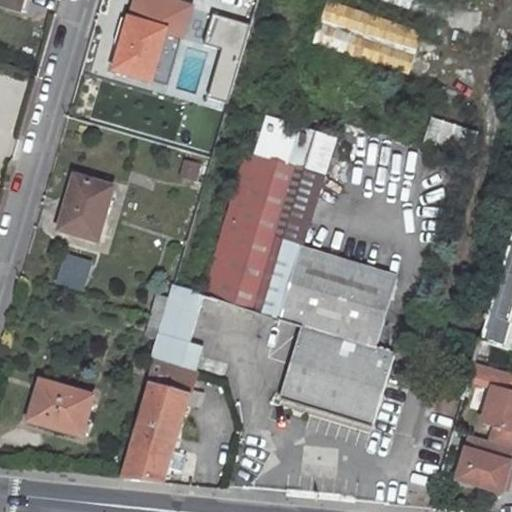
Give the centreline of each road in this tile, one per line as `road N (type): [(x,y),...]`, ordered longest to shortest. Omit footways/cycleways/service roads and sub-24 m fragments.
road 1 (residential): [(85,0),(0,290)]
road 2 (tertiary): [(0,497),(137,511)]
